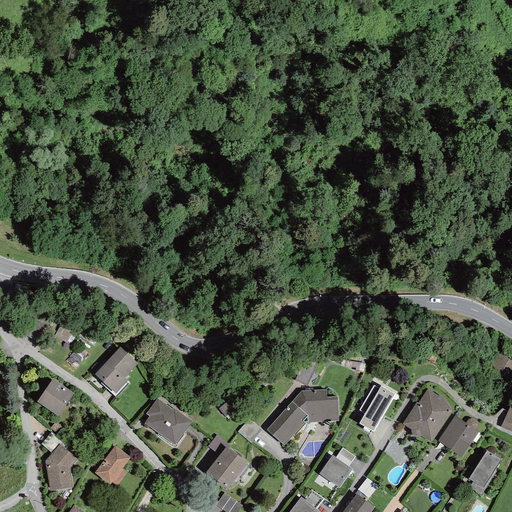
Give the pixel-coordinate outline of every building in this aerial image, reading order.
[(73,330),(62,324),(55,336),(66,342),(73,330)] [(124,378),(137,364),(120,347),(95,375),(102,381),(100,383),(116,398),(128,384),(126,382),(127,381),(124,378)] [(511,376),(511,361),(497,353),(491,366),(511,376)] [(295,380),(307,386),(317,365),(305,360),(295,380)] [(74,393),(53,379),(37,402),(57,416),(74,393)] [(373,432),(395,394),(381,386),(379,388),(373,385),(359,410),(365,414),(359,424),(364,427),(363,429),(370,433),(372,431),(373,432)] [(419,437),(421,436),(431,442),(451,413),(452,411),(452,409),(450,408),(443,398),(442,396),(440,395),(439,395),(437,395),(435,394),(427,389),(417,403),(416,403),(402,424),(411,430),(411,431),(410,433),(411,434),(412,435),(414,436),(416,437),(418,437),(419,437)] [(267,430),(284,445),(292,436),(294,437),(306,423),(338,421),(336,397),(326,398),(326,390),(313,390),(305,391),(301,391),(267,430)] [(172,410),(157,399),(146,414),(149,416),(144,423),(175,445),(192,422),(173,408),(172,410)] [(218,409),(225,417),(235,409),(228,401),(218,409)] [(511,408),(509,407),(500,427),(511,432),(511,408)] [(461,458),(478,432),(475,430),(477,428),(478,426),(478,424),(477,423),(476,421),(474,420),(472,419),(471,419),(469,419),(468,420),(465,423),(455,416),(438,441),(461,458)] [(249,419),(237,432),(250,443),(262,430),(249,419)] [(57,434),(62,428),(55,422),(50,428),(57,434)] [(61,446),(63,443),(51,432),(41,444),(52,453),(59,445),(61,446)] [(229,448),(231,446),(216,435),(207,446),(219,455),(225,448),(226,447),(229,448)] [(45,461),(50,491),(73,487),(70,468),(77,460),(61,446),(59,445),(52,453),(45,461)] [(115,446),(94,473),(110,485),(111,482),(116,486),(127,473),(122,469),(130,458),(115,446)] [(219,455),(206,473),(227,489),(247,463),(229,448),(226,447),(225,448),(219,455)] [(486,451),(468,479),(473,482),(469,487),(481,495),(496,471),(494,470),(501,460),(486,451)] [(332,455),(319,474),(339,488),(352,469),(332,455)] [(369,498),(379,486),(367,478),(357,490),(369,498)] [(225,511),(238,511),(242,506),(224,493),(216,505),(225,511)] [(370,511),(374,507),(357,494),(343,511),(370,511)] [(319,511),(300,497),(289,511),(319,511)]
